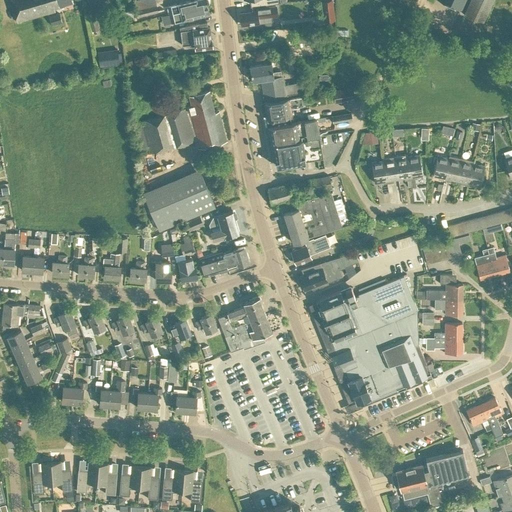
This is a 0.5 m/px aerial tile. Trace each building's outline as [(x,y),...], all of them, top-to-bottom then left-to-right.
[(73,1),(72,0),(10,0),(17,22),(55,10),(54,8),(63,5),(62,4),(73,1)] [(191,0),(166,6),(168,14),(176,12),(179,11),(179,9),(186,7),(187,9),(206,5),(207,6),(208,3),(207,0),(191,0)] [(322,0),(323,0),(321,0),(323,21),(335,20),(332,0),(322,0)] [(440,0),(461,9),(465,0),(440,0)] [(491,0),(469,0),(463,14),(482,22),(491,0)] [(138,17),(158,12),(156,4),(137,9),(138,17)] [(209,14),(207,6),(206,5),(187,9),(186,7),(179,9),(179,11),(176,12),(168,14),(170,23),(179,21),(209,14)] [(241,17),(240,19),(240,23),(241,24),(242,24),(259,22),(258,17),(261,16),(271,15),(270,6),(260,8),(252,9),(252,10),(240,12),(241,17)] [(49,15),(51,25),(62,22),(59,12),(49,15)] [(97,19),(89,21),(92,31),(99,29),(97,19)] [(198,23),(179,25),(179,30),(181,44),(194,43),(195,48),(211,46),(211,45),(212,43),(212,41),(211,40),(209,26),(207,27),(206,22),(198,23)] [(310,41),(309,34),(297,35),(298,43),(310,41)] [(111,53),(98,55),(100,68),(120,65),(117,48),(111,49),(111,53)] [(176,49),(163,51),(164,58),(177,56),(176,49)] [(261,79),(262,83),(272,81),(281,80),(280,70),(273,72),(271,62),(249,66),(252,81),(261,79)] [(262,83),(265,102),(276,100),(287,98),(286,95),(308,91),(307,89),(313,88),(312,79),(284,84),(284,79),(281,80),(272,81),(262,83)] [(354,96),(352,87),(333,90),(334,100),(354,96)] [(186,108),(160,115),(133,123),(142,155),(195,140),(198,148),(226,140),(218,111),(215,112),(208,89),(188,95),(191,105),(186,107),(186,108)] [(276,100),(265,102),(265,103),(263,104),(265,111),(267,111),(269,125),(268,126),(269,134),(270,133),(276,165),(323,157),(319,135),(316,118),(291,122),(288,107),(306,104),(305,95),(287,98),(276,100)] [(332,115),(333,122),(352,119),(350,112),(332,115)] [(365,132),(366,139),(378,138),(377,131),(365,132)] [(411,185),(410,179),(407,156),(407,154),(395,156),(398,178),(406,177),(406,180),(407,185),(411,185)] [(410,179),(411,185),(412,187),(416,186),(414,178),(414,176),(422,175),(419,154),(407,156),(410,179)] [(440,179),(444,180),(449,157),(448,157),(437,155),(436,157),(434,157),(433,163),(435,163),(432,175),(440,177),(440,179)] [(448,178),(456,180),(461,158),(449,155),(448,157),(449,157),(444,180),(448,181),(448,178)] [(382,158),(383,160),(387,183),(391,182),(390,180),(398,178),(395,156),(382,158)] [(463,184),(467,185),(472,162),(472,163),(473,160),(461,158),(456,180),(464,182),(463,184)] [(383,160),(371,162),(371,164),(369,165),(370,170),(372,170),(374,182),(382,181),(383,183),(387,183),(383,160)] [(472,162),(467,185),(471,186),(472,184),(480,185),(484,165),(472,163),(472,162)] [(142,191),(159,231),(215,207),(199,167),(142,191)] [(271,186),(274,201),(298,196),(295,181),(271,186)] [(297,207),(283,212),(293,242),(342,226),(340,218),(337,209),(334,199),(331,191),(296,202),(297,207)] [(505,209),(499,211),(502,222),(508,221),(505,209)] [(209,223),(211,230),(214,239),(239,232),(233,210),(217,214),(218,215),(213,217),(209,223)] [(496,224),(502,222),(499,211),(493,212),(496,224)] [(492,225),(496,224),(493,212),(487,214),(491,225),(492,225)] [(487,214),(482,215),(485,227),(491,225),(487,214)] [(482,228),(485,227),(482,215),(476,217),(479,229),(482,228)] [(186,222),(189,230),(204,224),(200,216),(186,222)] [(476,217),(470,219),(473,230),(479,229),(476,217)] [(468,232),(473,230),(470,219),(464,220),(468,232)] [(462,233),(468,232),(464,220),(459,222),(462,233)] [(459,222),(453,223),(456,235),(462,233),(459,222)] [(456,235),(453,223),(447,225),(450,236),(456,235)] [(485,227),(482,228),(484,233),(493,231),(492,225),(491,225),(485,227)] [(171,228),(172,241),(176,240),(175,232),(179,231),(177,226),(171,228)] [(4,247),(4,262),(14,263),(15,242),(19,242),(20,232),(6,231),(5,247),(4,247)] [(76,236),(75,245),(74,255),(81,256),(82,246),(83,237),(79,236),(79,233),(75,232),(74,236),(76,236)] [(331,246),(326,233),(314,237),(313,237),(304,240),(306,244),(291,250),(292,252),(291,254),(292,257),(294,257),(296,263),(304,260),(306,260),(309,259),(310,258),(311,257),(310,254),(331,246)] [(468,234),(456,237),(458,242),(469,239),(468,234)] [(184,242),(180,243),(183,254),(195,251),(191,240),(190,235),(183,237),(184,242)] [(118,236),(117,250),(127,251),(128,237),(118,236)] [(456,237),(450,239),(455,255),(461,254),(458,242),(456,237)] [(450,239),(445,240),(450,257),(455,255),(450,239)] [(444,258),(450,257),(445,240),(439,242),(444,258)] [(438,260),(444,258),(439,242),(433,243),(438,260)] [(166,244),(161,244),(162,256),(174,255),(173,243),(171,243),(166,244)] [(432,261),(438,260),(433,243),(427,245),(432,261)] [(422,246),(426,263),(432,261),(427,245),(422,246)] [(249,261),(244,246),(223,253),(222,251),(199,259),(204,276),(249,261)] [(492,246),(487,248),(494,274),(509,270),(505,254),(496,257),(492,246)] [(494,274),(487,248),(482,249),(483,254),(473,256),(475,262),(479,278),(494,274)] [(111,252),(111,257),(103,257),(103,265),(105,265),(104,276),(120,277),(120,266),(119,266),(119,259),(120,253),(111,252)] [(303,274),(300,275),(305,289),(311,286),(312,288),(319,285),(319,286),(328,282),(327,281),(342,275),(339,268),(344,266),(357,261),(354,252),(301,268),(303,274)] [(22,270),(32,270),(33,256),(23,255),(22,270)] [(67,255),(59,255),(58,261),(53,261),(52,272),(68,273),(69,262),(67,262),(67,255)] [(33,256),(32,270),(43,271),(44,257),(33,256)] [(78,274),(86,274),(87,257),(85,256),(84,263),(79,263),(78,274)] [(87,257),(86,274),(94,275),(94,264),(93,264),(93,257),(87,257)] [(178,261),(179,268),(182,279),(197,276),(195,265),(193,265),(192,259),(178,261)] [(145,261),(137,260),(136,267),(131,267),(130,277),(146,278),(147,268),(145,267),(145,261)] [(155,261),(155,268),(155,279),(171,279),(171,268),(169,268),(169,261),(155,261)] [(316,300),(315,301),(348,381),(347,381),(355,401),(357,400),(359,406),(360,406),(398,391),(432,377),(429,370),(426,363),(418,343),(417,308),(403,274),(386,281),(359,292),(358,293),(358,294),(354,296),(351,286),(340,290),(340,289),(319,298),(319,299),(316,300)] [(445,283),(445,289),(426,289),(426,290),(426,297),(434,297),(461,298),(462,283),(445,283)] [(227,314),(218,317),(225,336),(230,351),(242,346),(243,348),(254,344),(252,338),(263,334),(271,331),(261,302),(262,302),(259,294),(249,298),(242,300),(244,305),(226,312),(227,314)] [(5,301),(4,311),(19,313),(24,313),(26,313),(26,311),(28,312),(33,312),(34,304),(28,303),(15,302),(15,297),(5,296),(5,301)] [(434,308),(445,309),(445,314),(461,314),(461,298),(434,297),(434,308)] [(63,323),(65,328),(68,335),(78,331),(69,309),(59,313),(60,315),(53,318),(57,326),(63,323)] [(4,311),(3,321),(18,323),(19,313),(4,311)] [(104,326),(99,312),(89,316),(90,317),(83,320),(86,328),(93,325),(95,330),(104,326)] [(216,328),(211,313),(201,317),(201,318),(195,321),(198,329),(204,327),(206,331),(216,328)] [(133,328),(127,314),(118,317),(118,320),(111,322),(115,330),(121,327),(123,332),(133,328)] [(162,331),(157,316),(146,320),(147,322),(140,324),(143,332),(150,330),(152,335),(162,331)] [(190,333),(185,318),(175,322),(176,324),(169,326),(172,334),(178,332),(180,337),(190,333)] [(434,332),(434,336),(440,336),(445,336),(461,337),(461,322),(445,321),(445,332),(440,332),(434,332)] [(34,335),(44,330),(41,322),(30,327),(34,335)] [(22,330),(8,336),(12,345),(26,339),(22,330)] [(425,336),(425,349),(434,349),(434,347),(445,347),(444,353),(461,353),(461,337),(445,336),(440,336),(434,336),(425,336)] [(60,352),(72,348),(68,337),(56,341),(60,352)] [(26,339),(12,345),(16,354),(30,348),(26,339)] [(86,342),(89,351),(91,355),(102,351),(101,347),(97,349),(94,339),(86,342)] [(42,354),(53,349),(56,348),(54,343),(51,345),(49,341),(38,346),(42,354)] [(177,341),(171,343),(174,352),(177,360),(178,360),(183,358),(182,356),(185,355),(182,349),(180,350),(177,341)] [(121,342),(115,344),(119,354),(120,356),(126,354),(125,352),(123,347),(121,342)] [(144,346),(149,359),(154,357),(154,355),(158,353),(156,346),(154,347),(153,343),(144,346)] [(206,357),(211,354),(208,345),(202,347),(206,357)] [(30,348),(16,354),(20,364),(34,358),(30,348)] [(63,352),(56,370),(62,373),(70,354),(63,352)] [(34,358),(20,364),(24,373),(38,367),(34,358)] [(91,374),(99,375),(100,359),(92,358),(91,374)] [(120,370),(129,370),(130,360),(121,359),(120,370)] [(50,369),(47,362),(41,364),(44,372),(50,369)] [(159,377),(167,377),(167,365),(160,365),(159,377)] [(178,366),(169,365),(168,377),(167,380),(176,381),(178,366)] [(38,367),(24,373),(28,382),(42,376),(38,367)] [(115,389),(111,389),(109,404),(119,405),(121,390),(124,390),(125,379),(116,379),(115,389)] [(63,401),(72,401),(73,386),(64,385),(64,381),(58,381),(57,389),(63,389),(63,401)] [(73,386),(72,401),(82,402),(83,387),(86,387),(87,381),(79,381),(79,386),(73,386)] [(99,404),(109,404),(111,389),(101,388),(101,384),(95,384),(94,391),(100,392),(99,404)] [(137,407),(147,407),(148,392),(139,391),(139,387),(133,387),(133,395),(138,395),(137,407)] [(148,392),(147,407),(157,408),(158,393),(161,393),(162,387),(154,387),(153,392),(148,392)] [(175,409),(185,410),(186,395),(177,394),(177,390),(171,390),(170,405),(176,405),(175,409)] [(186,395),(185,410),(195,411),(196,396),(200,397),(201,391),(192,390),(192,396),(186,395)] [(481,405),(491,428),(495,436),(503,433),(495,415),(502,412),(495,396),(485,400),(486,402),(481,405)] [(475,405),(466,409),(472,424),(482,420),(486,430),(491,428),(481,405),(476,407),(475,405)] [(475,450),(482,448),(477,436),(470,439),(475,450)] [(397,473),(391,474),(394,486),(400,484),(401,490),(403,489),(405,498),(427,492),(430,505),(442,502),(438,485),(441,484),(440,479),(468,472),(461,447),(426,456),(428,464),(422,466),(422,465),(396,471),(397,473)] [(52,484),(51,461),(40,462),(41,471),(32,471),(34,493),(44,492),(43,485),(52,484)] [(60,461),(51,461),(52,484),(62,483),(62,491),(72,490),(70,468),(61,469),(60,461)] [(87,483),(96,484),(98,462),(88,461),(87,469),(78,469),(76,490),(86,491),(87,483)] [(98,462),(96,484),(105,485),(105,493),(115,493),(117,472),(107,471),(108,463),(98,462)] [(130,487),(139,488),(141,465),(131,465),(130,473),(121,472),(119,494),(129,495),(130,487)] [(151,466),(141,465),(139,488),(148,489),(147,497),(157,498),(159,475),(150,475),(151,466)] [(172,491),(182,492),(183,469),(173,468),(173,477),(163,476),(162,497),(172,498),(172,491)] [(183,469),(182,492),(191,492),(190,500),(200,501),(202,479),(193,478),(193,470),(183,469)] [(511,474),(493,480),(498,494),(501,493),(511,489),(511,474)] [(481,484),(491,481),(489,475),(479,478),(481,484)] [(511,489),(501,493),(504,501),(500,502),(503,509),(511,506),(511,489)] [(301,511),(299,505),(293,508),(290,501),(266,510),(259,511),(301,511)]
